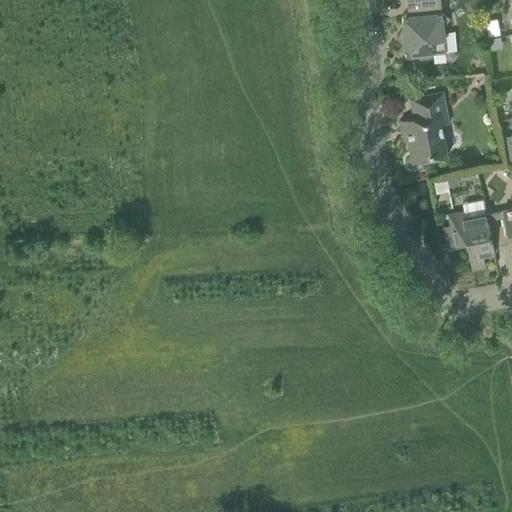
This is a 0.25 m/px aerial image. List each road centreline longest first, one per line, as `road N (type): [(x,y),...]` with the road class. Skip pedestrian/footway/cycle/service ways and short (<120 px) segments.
road 1 (track): [(303,0),(345,226),(401,306),(424,322),(511,340)]
road 2 (residential): [(511,297),(449,309),(371,183),(360,91),(363,0)]
